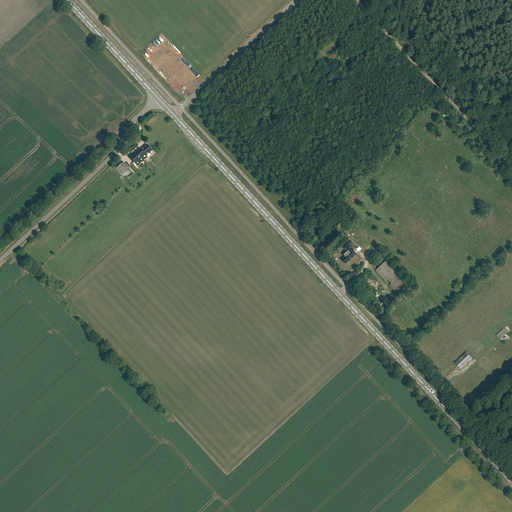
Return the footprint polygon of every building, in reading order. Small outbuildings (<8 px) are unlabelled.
[(141,151),(146,156),(152,151),(147,145),(141,151)] [(146,156),(141,151),(138,148),(129,157),(137,166),(147,157),(146,156)] [(121,163),(119,161),(112,167),(123,179),(130,173),(128,170),(129,169),(123,162),(121,163)] [(346,264),(356,254),(353,250),(356,247),(351,242),(343,249),(348,254),(342,260),(346,264)] [(411,285),(387,260),(375,271),(385,282),(387,280),(390,284),(389,286),(399,297),(411,285)] [(502,326),(495,333),(498,337),(505,330),(502,326)] [(502,340),(507,335),(504,332),(499,337),(502,340)] [(467,369),(475,362),(466,353),(455,363),(458,367),(462,363),(467,369)]
